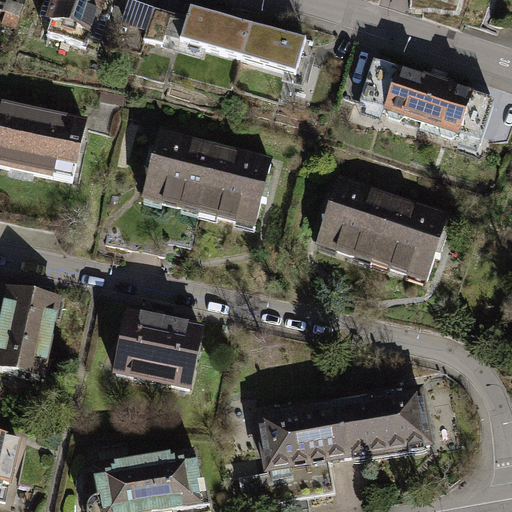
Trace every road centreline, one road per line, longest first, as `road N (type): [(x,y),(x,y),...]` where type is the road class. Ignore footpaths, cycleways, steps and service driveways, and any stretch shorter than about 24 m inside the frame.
road 1 (residential): [(511,495),(485,381),(456,358),(0,254)]
road 2 (residential): [(296,0),(511,67)]
